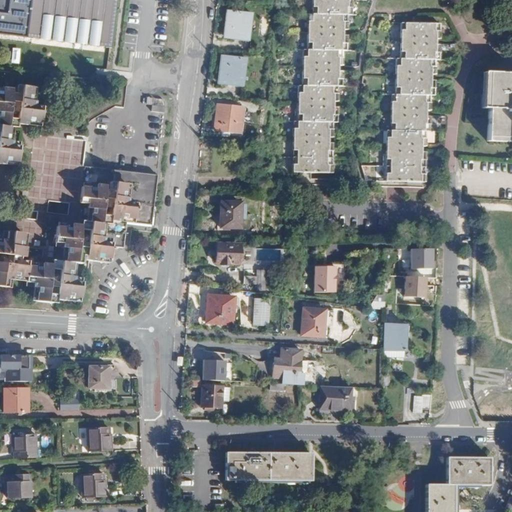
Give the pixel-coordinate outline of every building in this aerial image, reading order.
[(110,47),(116,0),(0,0),(0,33),(24,36),(110,47)] [(303,89),(302,97),(299,97),(294,97),(294,105),(291,105),(291,128),(295,128),(295,135),(291,135),(287,135),(287,143),(282,143),(283,167),(287,167),(287,175),(287,182),(283,182),(283,191),(322,190),(321,181),(318,181),(318,174),(318,166),(321,166),(321,156),(318,156),(318,152),(321,152),(321,143),(317,143),(317,134),(321,134),(326,134),(326,128),(329,128),(329,118),(326,117),(326,113),(329,113),(329,105),(326,105),(326,96),(329,96),(334,96),(333,89),(337,88),(337,78),(333,78),(333,74),(337,74),(337,64),(333,64),(333,57),(337,57),(342,57),(342,49),(345,50),(345,40),(341,40),(342,36),(345,36),(345,26),(342,26),(342,19),(345,19),(349,19),(349,10),(353,11),(353,0),(352,0),(314,0),(315,11),(319,11),(319,19),(315,19),(312,19),(312,27),(307,27),(307,50),(312,50),(312,58),(307,58),(302,58),(302,65),(299,65),(299,89),(303,89)] [(246,39),(249,14),(226,11),(223,36),(246,39)] [(384,109),(384,132),(388,132),(388,140),(384,140),(381,140),(381,147),(377,147),(377,172),(381,172),(381,180),(381,187),(377,187),(377,195),(415,195),(415,187),(411,187),(411,180),(411,172),(414,171),(414,162),(411,162),(411,158),(414,158),(414,147),(411,147),(411,140),(414,140),(418,140),(418,132),(422,132),(422,123),(419,122),(418,118),(422,118),(422,109),(418,109),(418,102),(422,102),(426,102),(426,94),(430,93),(430,84),(426,84),(426,80),(430,80),(430,70),(426,70),(427,62),(430,62),(434,62),(434,54),(438,54),(438,44),(434,44),(435,40),(437,40),(438,31),(434,31),(435,23),(403,23),(403,31),(399,31),(399,55),(403,55),(403,63),(399,63),(396,63),(396,70),(393,70),(393,94),(396,94),(396,102),(392,102),(388,102),(388,109),(384,109)] [(239,84),(242,58),(221,55),(217,81),(239,84)] [(511,74),(488,74),(487,110),(488,110),(487,138),(511,139),(511,74)] [(29,85),(14,83),(13,91),(18,91),(14,120),(24,122),(25,119),(39,121),(41,104),(30,102),(30,98),(27,98),(29,85)] [(6,116),(10,88),(0,86),(0,162),(2,162),(2,159),(15,160),(17,144),(6,143),(6,138),(5,138),(6,125),(10,125),(11,117),(6,116)] [(160,97),(153,96),(151,103),(159,104),(160,97)] [(242,107),(217,104),(214,130),(239,132),(242,107)] [(246,105),(245,114),(255,115),(256,106),(246,105)] [(32,133),(25,190),(23,210),(37,211),(39,199),(43,200),(44,191),(78,195),(79,178),(84,139),(32,133)] [(123,184),(122,196),(126,197),(125,201),(135,202),(134,218),(120,217),(119,221),(110,220),(112,198),(103,197),(101,214),(106,215),(105,220),(128,223),(129,222),(152,224),(158,175),(87,166),(85,187),(93,188),(94,184),(104,185),(103,189),(108,189),(109,182),(123,184)] [(85,187),(82,203),(89,204),(88,208),(90,209),(89,218),(105,220),(106,215),(101,214),(103,197),(112,198),(110,220),(119,221),(120,217),(134,218),(135,202),(125,201),(126,197),(122,196),(123,184),(109,182),(108,189),(103,189),(104,185),(94,184),(93,188),(85,187)] [(77,202),(75,216),(89,218),(90,209),(88,208),(89,204),(82,203),(79,203),(77,202)] [(239,204),(219,203),(219,228),(239,228),(239,204)] [(22,216),(20,232),(18,247),(21,248),(41,250),(40,259),(55,261),(63,262),(65,249),(61,248),(62,243),(53,242),(55,226),(68,227),(68,225),(78,226),(75,254),(80,254),(80,258),(85,258),(88,231),(87,230),(83,229),(84,224),(22,216)] [(84,221),(84,224),(99,226),(99,223),(105,224),(105,223),(105,220),(89,218),(89,221),(84,221)] [(88,231),(85,258),(95,259),(95,256),(109,258),(111,242),(110,241),(100,240),(101,236),(98,236),(99,226),(84,224),(83,229),(87,230),(88,231)] [(58,271),(55,300),(64,301),(65,297),(79,299),(80,284),(80,283),(70,282),(70,278),(68,277),(69,263),(79,264),(80,258),(80,254),(75,254),(78,226),(68,225),(68,227),(55,226),(53,242),(62,243),(61,248),(65,249),(63,262),(55,261),(54,270),(58,271)] [(99,226),(98,236),(101,236),(100,240),(110,241),(111,242),(109,258),(95,256),(95,259),(111,261),(112,258),(116,259),(117,246),(125,247),(127,234),(114,232),(114,228),(99,226)] [(0,254),(20,257),(21,248),(18,247),(20,232),(3,230),(2,241),(0,240),(0,254)] [(240,244),(217,244),(216,262),(221,262),(221,264),(230,264),(231,262),(240,262),(240,244)] [(282,261),(282,249),(260,249),(260,261),(282,261)] [(430,268),(431,250),(409,249),(409,268),(430,268)] [(15,265),(0,263),(0,289),(3,289),(5,281),(9,281),(9,276),(24,278),(23,283),(34,284),(34,288),(37,289),(36,301),(51,303),(52,295),(47,294),(50,266),(40,264),(39,268),(25,267),(26,263),(16,261),(15,265)] [(326,266),(314,266),(313,292),(333,292),(334,266),(326,266)] [(257,276),(245,275),(244,283),(256,284),(257,276)] [(424,298),(424,278),(404,278),(404,298),(424,298)] [(376,293),(367,307),(384,309),(384,294),(376,293)] [(231,297),(207,296),(206,323),(230,324),(231,297)] [(323,309),(301,308),(300,335),(321,336),(323,309)] [(408,309),(384,309),(384,335),(404,335),(405,324),(408,324),(408,309)] [(277,360),(276,364),(273,363),(272,378),(283,379),(284,372),(299,374),(299,373),(300,362),(301,350),(281,349),(280,360),(277,360)] [(31,354),(0,353),(0,372),(5,373),(5,382),(31,381),(31,354)] [(222,362),(200,362),(199,382),(221,382),(222,362)] [(284,372),(283,379),(283,384),(284,385),(299,385),(302,385),(303,373),(304,373),(306,372),(307,363),(300,362),(299,373),(299,374),(284,372)] [(89,368),(88,388),(108,389),(108,368),(89,368)] [(319,386),(318,410),(348,411),(349,388),(319,386)] [(3,387),(3,412),(27,412),(28,388),(3,387)] [(202,387),(201,407),(221,408),(221,401),(221,388),(202,387)] [(414,394),(414,413),(422,413),(421,422),(430,422),(430,410),(422,410),(422,395),(414,394)] [(422,395),(422,410),(430,410),(431,395),(422,395)] [(111,425),(91,426),(92,451),(114,450),(114,433),(112,432),(111,425)] [(17,458),(39,456),(37,432),(15,434),(15,449),(17,450),(17,458)] [(227,453),(227,480),(310,481),(310,453),(227,453)] [(456,511),(457,486),(490,486),(491,458),(448,458),(447,485),(428,485),(427,511),(456,511)] [(31,473),(7,474),(7,482),(9,482),(10,498),(32,497),(31,473)] [(108,496),(107,473),(85,474),(86,497),(108,496)]
